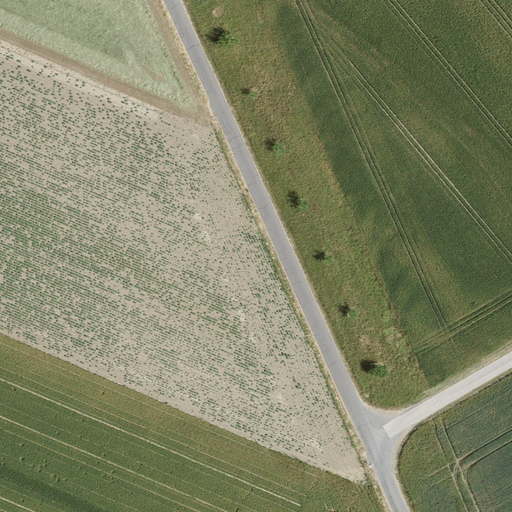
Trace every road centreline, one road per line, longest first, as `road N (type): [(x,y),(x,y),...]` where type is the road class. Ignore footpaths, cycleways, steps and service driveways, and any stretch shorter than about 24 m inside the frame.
road 1 (unclassified): [(164,0),(397,511)]
road 2 (track): [(367,446),(511,362)]
